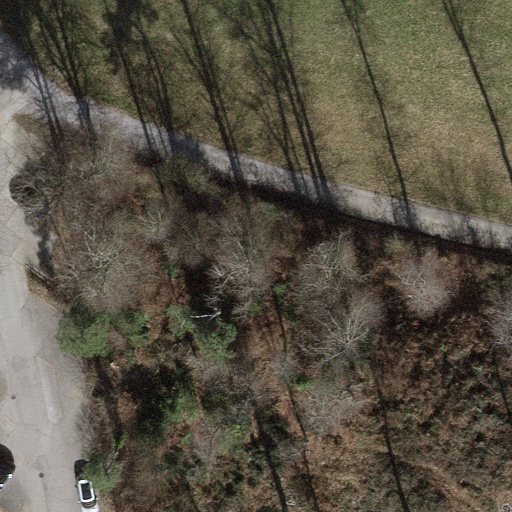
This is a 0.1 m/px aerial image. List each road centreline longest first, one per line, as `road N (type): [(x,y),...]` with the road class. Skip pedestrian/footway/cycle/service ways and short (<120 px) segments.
road 1 (track): [(0,65),(51,117),(511,220)]
road 2 (residential): [(55,511),(58,492),(0,270)]
